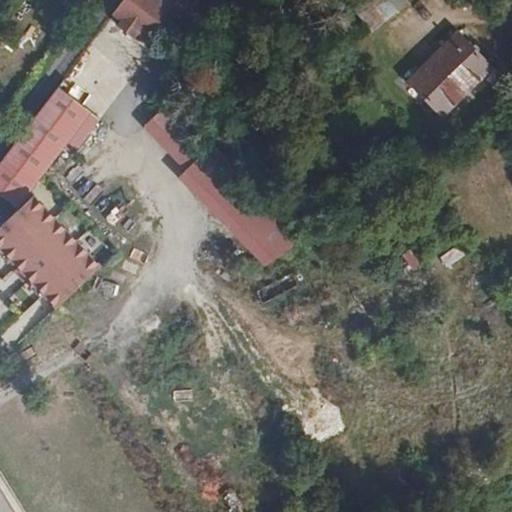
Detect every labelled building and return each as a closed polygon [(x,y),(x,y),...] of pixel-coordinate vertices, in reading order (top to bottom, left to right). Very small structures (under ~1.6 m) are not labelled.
[(175,0),(123,0),(115,12),(155,42),(182,5),(175,0)] [(452,35),(403,84),(438,118),(486,70),(452,35)] [(0,155),(0,161),(21,134),(39,109),(59,83),(57,82),(32,114),(0,155)] [(0,190),(16,203),(63,146),(69,151),(100,115),(59,83),(39,109),(21,134),(0,161),(0,190)] [(182,167),(175,174),(265,266),(300,232),(168,97),(140,124),(182,167)] [(19,511),(0,476),(0,511),(19,511)]
